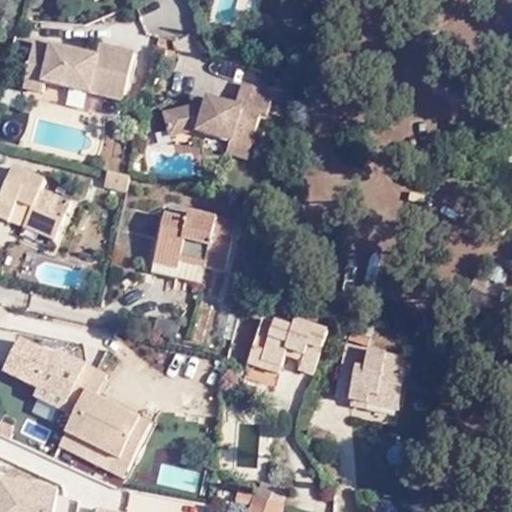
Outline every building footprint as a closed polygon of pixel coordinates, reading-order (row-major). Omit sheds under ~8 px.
[(52,83),(130,102),(141,54),(105,45),(102,59),(40,44),(29,89),(50,94),(52,83)] [(292,103),(297,86),(282,82),(279,94),(278,100),(292,103)] [(278,100),(279,94),(247,85),(241,108),(213,99),(212,102),(210,110),(195,107),(171,113),(176,135),(196,130),(235,141),(239,142),(240,136),(258,142),(266,115),(273,117),(278,100)] [(210,110),(212,102),(198,98),(195,107),(210,110)] [(252,160),(258,142),(240,136),(239,142),(235,141),(233,153),(252,160)] [(56,251),(76,202),(47,190),(51,181),(20,167),(0,216),(0,218),(26,230),(24,237),(56,251)] [(131,173),(118,170),(114,189),(134,193),(138,175),(131,173)] [(238,225),(172,209),(156,273),(205,285),(209,270),(229,275),(238,225)] [(488,274),(506,282),(511,270),(511,268),(494,260),(488,274)] [(501,295),(506,282),(488,274),(481,270),(474,284),(501,295)] [(493,314),(501,295),(476,285),(467,303),(493,314)] [(342,307),(331,304),(326,317),(338,320),(342,307)] [(342,307),(338,320),(352,324),(374,329),(377,318),(342,307)] [(309,351),(306,361),(304,367),(318,371),(331,326),(292,314),(288,323),(279,319),(275,332),(259,328),(253,353),(285,362),(287,354),(290,345),(309,351)] [(275,332),(279,319),(264,314),(259,328),(275,332)] [(371,337),(374,329),(352,324),(350,331),(371,337)] [(372,387),(398,394),(408,353),(335,336),(325,365),(340,367),(336,389),(370,397),(372,387)] [(287,354),(306,361),(309,351),(290,345),(287,354)] [(68,437),(131,471),(156,426),(107,396),(114,379),(64,352),(40,398),(77,419),(68,437)] [(283,370),(285,362),(253,353),(251,361),(283,370)] [(397,403),(398,394),(372,387),(370,397),(397,403)] [(21,432),(44,442),(50,429),(26,419),(21,432)] [(127,478),(131,471),(68,437),(63,445),(127,478)] [(54,511),(58,483),(0,475),(0,511),(54,511)] [(271,481),(261,491),(281,499),(287,485),(271,481)] [(256,489),(238,483),(234,495),(252,502),(256,489)] [(256,489),(252,502),(249,511),(281,511),(286,500),(281,499),(261,491),(256,489)]
